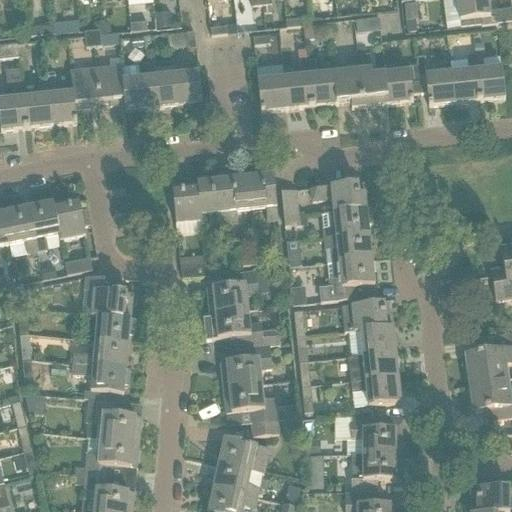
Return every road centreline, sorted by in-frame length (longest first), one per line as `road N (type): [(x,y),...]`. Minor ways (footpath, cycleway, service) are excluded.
road 1 (residential): [(161,511),(171,391),(158,353),(163,275),(108,262),(88,163)]
road 2 (residential): [(436,465),(439,421),(423,279),(400,278),(384,143)]
road 3 (residential): [(88,163),(294,140),(313,151),(384,143)]
road 4 (residential): [(384,143),(511,130)]
road 5 (unknown): [(167,154),(169,256),(156,274)]
